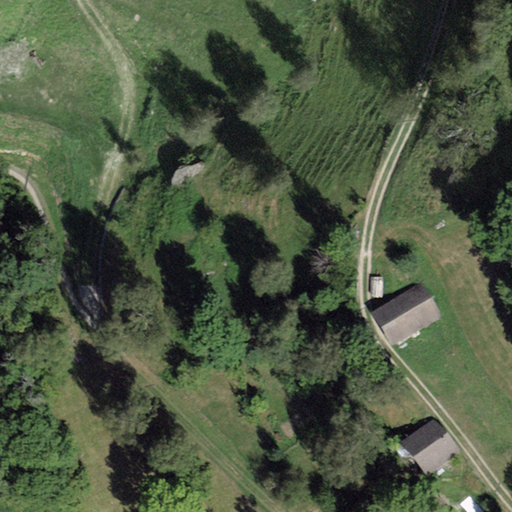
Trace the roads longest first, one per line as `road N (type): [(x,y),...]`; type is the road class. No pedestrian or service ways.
road 1 (track): [(446,0),(346,251),(339,298),(346,332),(371,363),(478,482),(511,507)]
road 2 (track): [(85,0),(126,67),(132,107),(126,143),(92,206),(90,313),(66,302),(47,224),(25,179),(0,175)]
road 3 (track): [(278,511),(194,437),(90,313)]
